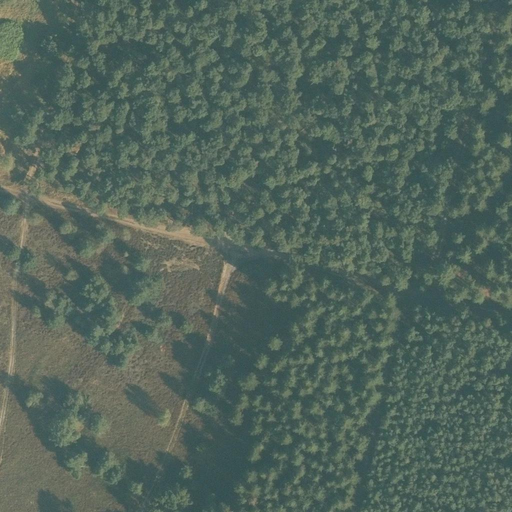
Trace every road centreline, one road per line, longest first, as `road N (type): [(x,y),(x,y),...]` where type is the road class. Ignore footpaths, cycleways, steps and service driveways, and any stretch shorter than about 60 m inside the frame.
road 1 (track): [(144,511),(235,251),(30,192)]
road 2 (track): [(235,251),(511,318)]
